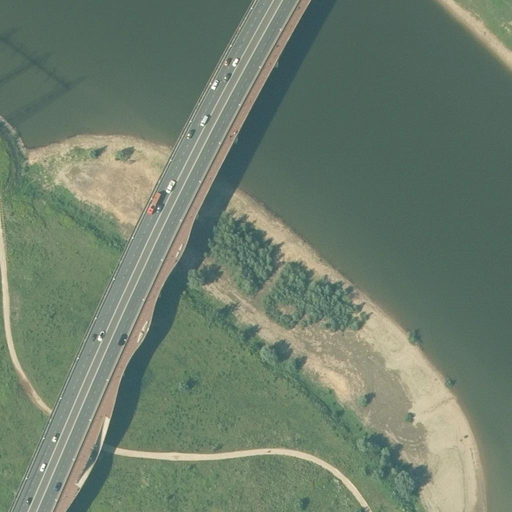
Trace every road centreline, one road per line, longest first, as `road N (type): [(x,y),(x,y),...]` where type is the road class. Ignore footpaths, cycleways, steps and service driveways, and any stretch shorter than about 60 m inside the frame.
road 1 (primary): [(42,511),(166,234),(291,0)]
road 2 (primary): [(266,0),(160,198),(19,511)]
